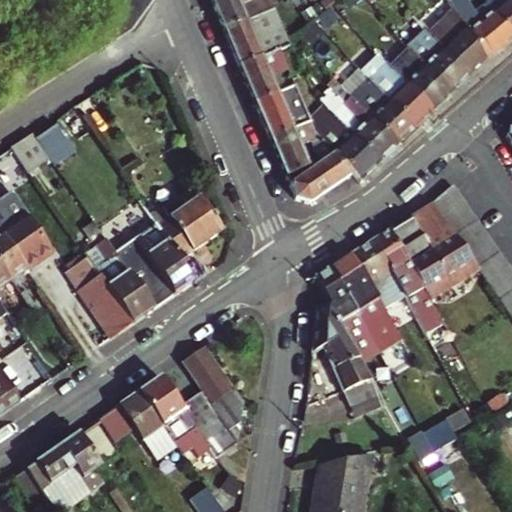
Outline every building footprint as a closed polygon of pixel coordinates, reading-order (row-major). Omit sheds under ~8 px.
[(210,0),(224,31),(273,11),(267,0),(254,0),(237,7),(234,0),(210,0)] [(511,0),(506,0),(503,3),(500,0),(485,0),(483,2),(492,12),(511,35),(511,0)] [(439,24),(429,33),(470,78),(486,63),(465,34),(463,31),(445,7),(440,1),(434,6),(441,15),(436,20),(439,24)] [(451,2),(445,7),(463,31),(469,26),(451,2)] [(239,67),(280,51),(287,49),(289,48),(286,42),(273,11),(224,31),(239,67)] [(511,41),(511,35),(492,12),(465,34),(486,63),(511,41)] [(470,78),(429,33),(415,17),(406,25),(418,38),(407,48),(451,96),(470,78)] [(322,32),(368,79),(417,130),(435,112),(394,69),(377,51),(370,58),(381,70),(375,75),(331,26),(322,32)] [(451,96),(407,48),(392,30),(386,35),(389,39),(387,41),(400,55),(399,57),(406,64),(403,66),(400,63),(394,69),(435,112),(451,96)] [(300,79),(291,57),(287,49),(280,51),(288,71),(292,82),(300,79)] [(239,67),(255,105),(276,96),(270,78),(288,71),(280,51),(239,67)] [(368,79),(349,98),(398,148),(417,130),(368,79)] [(342,106),(332,116),(379,166),(398,148),(349,98),(336,85),(328,93),(342,106)] [(270,142),(310,126),(295,88),(276,96),(255,105),(270,142)] [(361,183),(379,166),(332,116),(323,126),(341,146),(333,155),(353,175),(361,183)] [(285,178),(308,168),(299,146),(316,139),(310,126),(270,142),(285,178)] [(34,143),(48,162),(52,168),(70,154),(53,130),(34,143)] [(28,175),(48,162),(34,143),(31,138),(11,151),(28,175)] [(312,204),(353,175),(333,155),(320,142),(314,148),(321,156),(308,168),(310,171),(289,187),(294,200),(312,204)] [(511,272),(454,190),(432,205),(511,320),(511,272)] [(0,229),(28,270),(52,253),(12,194),(1,202),(0,200),(0,229)] [(168,220),(156,229),(180,262),(220,234),(196,199),(183,209),(176,199),(161,209),(168,220)] [(409,219),(389,232),(420,284),(442,270),(409,219)] [(84,257),(87,260),(132,327),(154,312),(114,255),(92,225),(84,231),(96,249),(84,257)] [(195,284),(180,262),(156,229),(155,227),(114,255),(154,312),(195,284)] [(28,270),(0,229),(0,266),(11,282),(28,270)] [(389,232),(374,242),(401,292),(405,299),(415,293),(422,304),(418,306),(432,331),(443,324),(420,284),(389,232)] [(352,256),(380,304),(401,292),(374,242),(352,256)] [(352,256),(331,270),(363,326),(370,339),(384,330),(382,328),(391,322),(380,304),(352,256)] [(100,279),(87,260),(67,275),(79,294),(100,279)] [(0,288),(11,282),(0,266),(0,288)] [(329,304),(347,336),(363,326),(331,270),(315,280),(329,304)] [(132,327),(100,279),(79,294),(111,341),(132,327)] [(21,296),(39,322),(49,315),(38,299),(33,302),(26,293),(21,296)] [(349,406),(377,390),(364,366),(354,349),(347,336),(329,304),(317,311),(313,357),(319,354),(349,406)] [(347,336),(354,349),(371,340),(370,339),(363,326),(347,336)] [(24,343),(0,365),(0,367),(21,390),(46,367),(24,343)] [(206,348),(181,364),(200,393),(218,419),(226,431),(239,422),(242,403),(206,348)] [(0,417),(22,403),(0,371),(0,417)] [(181,407),(161,378),(154,383),(140,392),(165,429),(175,444),(176,445),(186,439),(193,448),(200,459),(190,466),(206,488),(226,475),(216,459),(198,433),(181,407)] [(99,421),(114,444),(135,429),(145,443),(165,429),(140,392),(99,421)] [(218,419),(200,393),(191,399),(209,425),(218,419)] [(191,399),(181,407),(198,433),(209,425),(191,399)] [(462,406),(445,417),(452,430),(469,420),(462,406)] [(235,444),(226,431),(218,419),(209,425),(227,451),(236,445),(235,444)] [(235,444),(239,422),(226,431),(235,444)] [(96,423),(79,435),(102,468),(119,456),(96,423)] [(209,425),(198,433),(216,459),(227,451),(209,425)] [(145,443),(158,462),(163,458),(161,454),(175,444),(165,429),(145,443)] [(41,462),(26,471),(44,497),(54,511),(65,511),(74,507),(77,504),(68,491),(85,479),(94,492),(111,480),(79,435),(41,462)] [(183,455),(193,448),(186,439),(176,445),(183,455)] [(362,511),(371,454),(322,464),(313,511),(362,511)] [(44,497),(26,471),(14,480),(32,505),(44,497)] [(68,491),(77,504),(94,492),(85,479),(68,491)] [(222,511),(208,492),(190,503),(196,511),(222,511)] [(0,503),(0,511),(10,511),(3,502),(0,503)]
